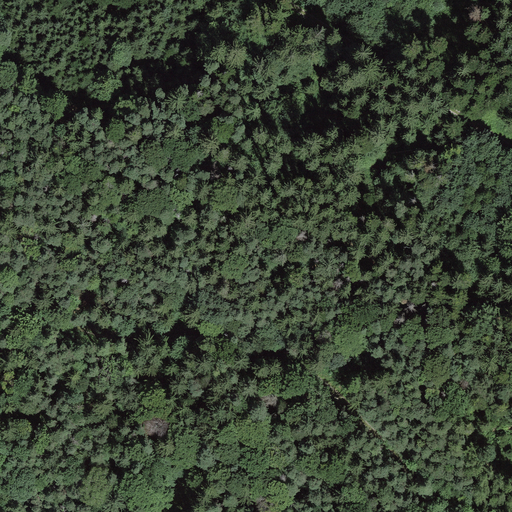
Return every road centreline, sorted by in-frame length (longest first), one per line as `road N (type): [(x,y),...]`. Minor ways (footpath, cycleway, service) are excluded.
road 1 (track): [(511,508),(477,508),(432,493),(335,395),(283,366),(223,345),(70,326),(0,304)]
road 2 (track): [(511,152),(281,0)]
